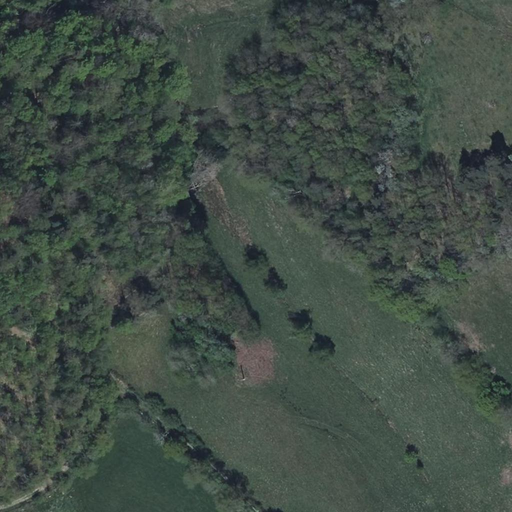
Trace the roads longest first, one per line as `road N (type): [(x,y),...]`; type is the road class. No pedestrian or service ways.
road 1 (track): [(115,385),(84,283),(0,170)]
road 2 (track): [(115,385),(244,511)]
